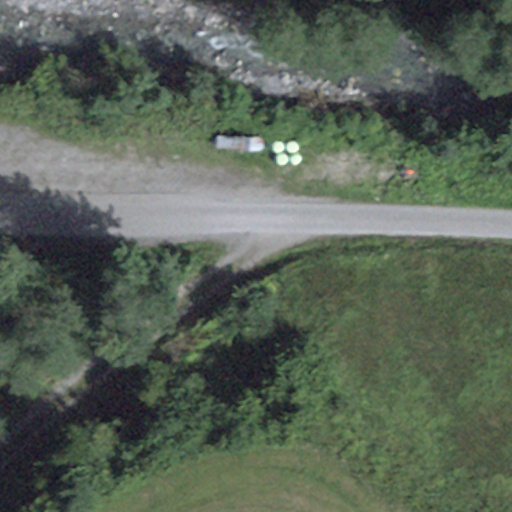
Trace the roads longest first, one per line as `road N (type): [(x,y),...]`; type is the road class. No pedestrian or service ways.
road 1 (unclassified): [(511,229),(0,205)]
road 2 (track): [(0,455),(208,280),(304,219)]
